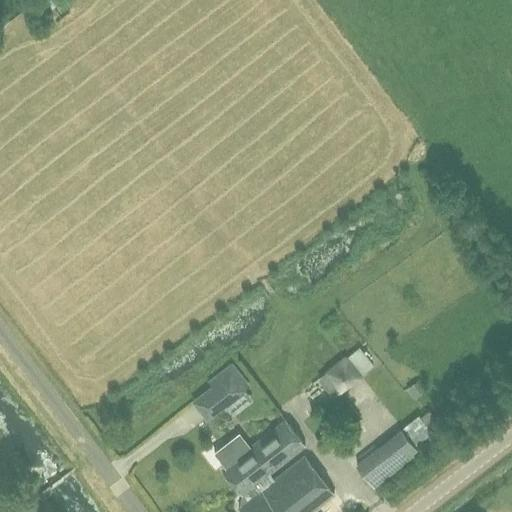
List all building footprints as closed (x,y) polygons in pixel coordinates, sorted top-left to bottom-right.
[(343,381),(383,351),(369,333),(329,363),(343,381)] [(231,364),(208,383),(225,403),(248,385),(231,364)] [(327,391),(340,380),(328,366),(315,378),(327,391)] [(420,414),(400,430),(414,446),(433,430),(432,427),(439,422),(428,409),(421,414),(420,414)] [(241,511),(310,511),(334,493),(304,455),(265,487),(260,481),(305,445),(284,419),(249,447),(237,431),(211,451),(224,467),(221,469),(241,495),(248,490),(253,496),(238,508),(241,511)] [(357,465),(374,487),(418,452),(414,446),(400,430),(357,465)] [(503,511),(507,511),(511,508),(511,493),(509,490),(495,502),(503,511)] [(498,511),(489,496),(463,511),(498,511)]
